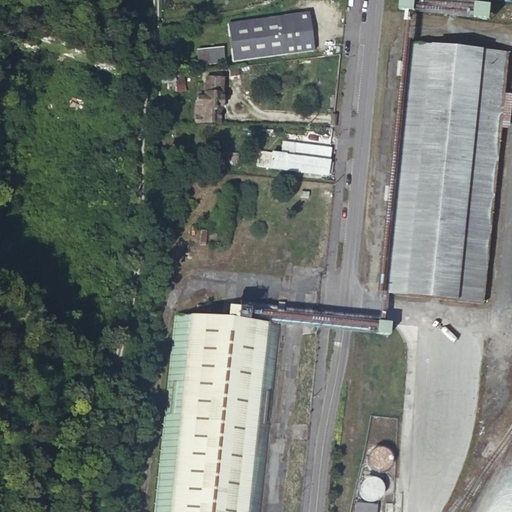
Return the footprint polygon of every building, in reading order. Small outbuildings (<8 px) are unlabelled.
[(401,0),(401,9),(416,9),(416,0),(401,0)] [(476,17),(492,18),(493,3),(477,2),(476,17)] [(309,15),(235,26),(240,63),(314,54),(309,15)] [(411,45),(383,294),(482,305),(507,56),(411,45)] [(197,48),(197,64),(224,63),(224,47),(197,48)] [(197,99),(195,123),(219,125),(224,79),(209,78),(206,99),(197,99)] [(270,148),(269,156),(268,172),(324,179),(327,153),(270,148)] [(256,154),(254,170),(268,172),(269,156),(256,154)] [(275,302),(274,311),(282,312),(283,303),(275,302)] [(232,321),(245,323),(245,311),(232,310),(232,321)] [(274,311),(274,320),(281,321),(282,312),(274,311)] [(245,323),(232,321),(203,319),(193,318),(174,316),(153,511),(258,511),(278,327),(245,323)] [(391,463),(391,461),(391,460),(391,458),(390,455),(389,453),(387,452),(385,450),(383,450),(382,449),(378,449),(376,450),(374,451),(372,452),(371,453),(370,455),(369,457),(368,459),(368,461),(368,463),(369,466),(371,468),(372,470),(374,471),(376,472),(378,472),(381,472),(383,472),(385,471),(387,470),(388,468),(389,467),(391,465),(391,463)] [(381,491),(381,489),(381,488),(381,487),(380,484),(380,482),(377,480),(375,478),(373,477),(372,477),(368,477),(366,477),(364,478),(362,480),(361,481),(360,483),(359,485),(358,487),(358,489),(359,491),(360,494),(361,495),(362,497),(364,499),(367,499),(369,500),(371,500),(373,499),(375,499),(377,498),(378,496),(379,495),(380,493),(381,491)] [(352,500),(350,511),(372,511),(373,501),(352,500)]
